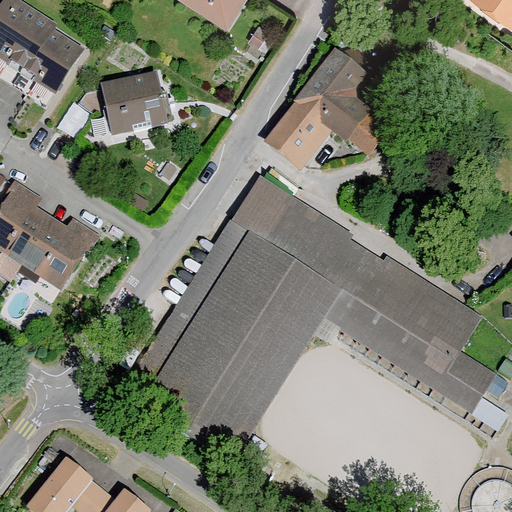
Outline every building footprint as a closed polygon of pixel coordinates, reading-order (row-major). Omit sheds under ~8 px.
[(229,30),(247,0),(194,0),(190,7),(229,30)] [(511,0),(472,0),(471,2),(511,29),(511,28),(511,0)] [(0,63),(28,81),(54,36),(59,29),(14,2),(8,13),(0,8),(0,63)] [(271,36),(261,28),(248,45),(259,53),(271,36)] [(84,54),(54,36),(28,81),(58,99),(84,54)] [(306,103),(270,150),(301,173),(331,134),(367,162),(388,134),(357,110),(356,95),(367,82),(327,51),(300,98),(306,103)] [(158,76),(101,85),(105,107),(100,117),(109,124),(112,142),(176,132),(171,100),(167,101),(165,98),(161,98),(158,76)] [(352,240),(260,182),(139,376),(250,446),(254,441),(316,340),(325,326),(472,418),(495,380),(459,358),(481,323),(385,263),(382,267),(348,246),(352,240)] [(0,265),(20,278),(24,272),(54,223),(37,212),(43,203),(11,184),(3,196),(8,199),(0,212),(0,252),(5,255),(0,263),(0,265)] [(93,253),(100,241),(73,224),(69,232),(54,223),(24,272),(63,295),(90,251),(93,253)] [(72,511),(94,485),(66,462),(27,511),(28,511),(72,511)] [(146,511),(124,494),(110,511),(146,511)]
